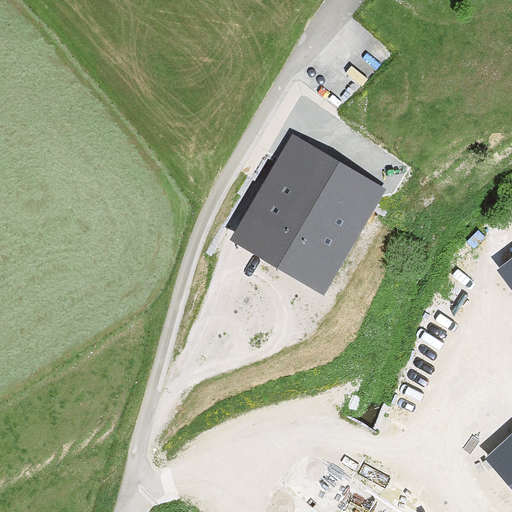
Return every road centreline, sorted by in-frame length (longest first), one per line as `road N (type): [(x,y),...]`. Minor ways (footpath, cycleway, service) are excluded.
road 1 (unclassified): [(345,0),(323,22),(206,216),(123,511)]
road 2 (unknown): [(131,511),(196,458),(237,438),(283,432),(417,480),(470,511)]
